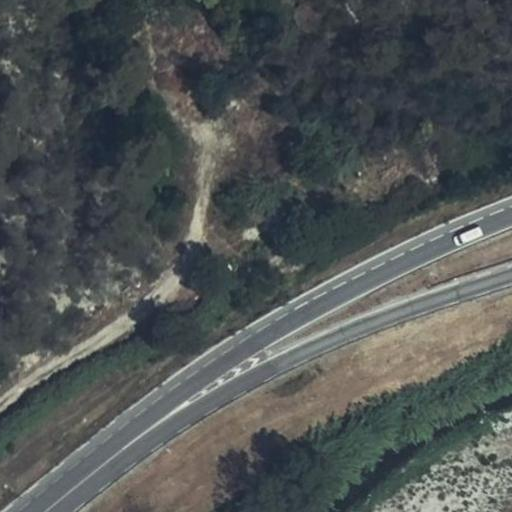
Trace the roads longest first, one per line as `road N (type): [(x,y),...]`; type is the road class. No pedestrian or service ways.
road 1 (primary): [(511,217),(379,276),(259,342),(32,511)]
road 2 (primary): [(511,276),(275,367),(139,452),(64,511)]
